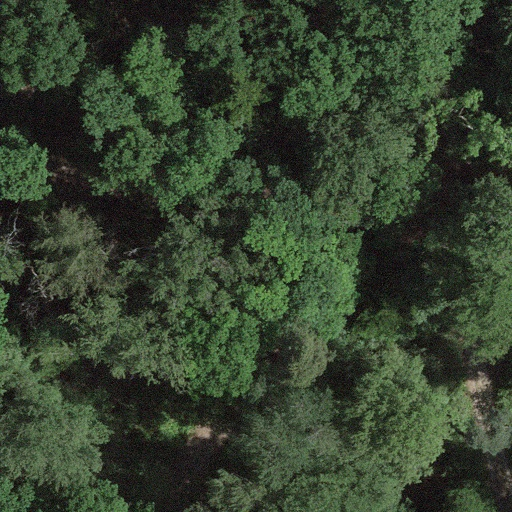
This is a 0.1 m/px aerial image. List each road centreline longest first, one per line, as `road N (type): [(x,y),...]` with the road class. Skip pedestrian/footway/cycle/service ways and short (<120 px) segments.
road 1 (track): [(482,0),(423,157),(164,511)]
road 2 (track): [(511,169),(423,157),(303,183),(62,198),(0,193)]
road 3 (track): [(497,511),(423,157)]
